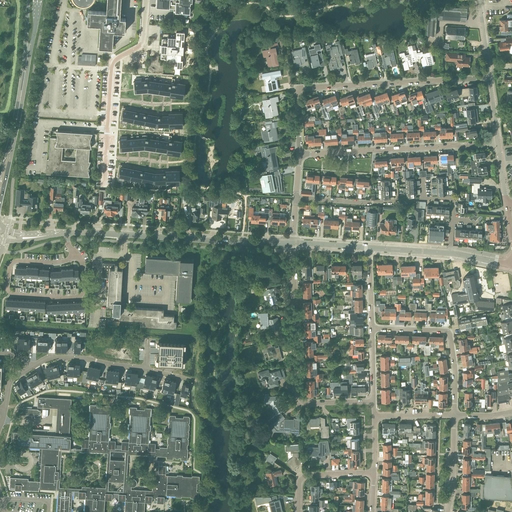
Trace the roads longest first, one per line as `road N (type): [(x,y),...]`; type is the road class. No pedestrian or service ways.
road 1 (residential): [(300,155),(299,88),(489,77)]
road 2 (residential): [(373,401),(298,400),(292,243)]
road 3 (tertiary): [(66,233),(292,243)]
road 4 (residential): [(300,155),(498,143)]
road 5 (residential): [(74,254),(83,269),(81,294),(7,289),(13,261),(61,261)]
road 6 (residential): [(453,415),(448,333),(371,328)]
road 7 (unclassified): [(107,129),(111,64),(143,44),(145,0)]
road 8 (residential): [(423,199),(296,198)]
road 9 (residential): [(29,368),(48,357),(148,367)]
